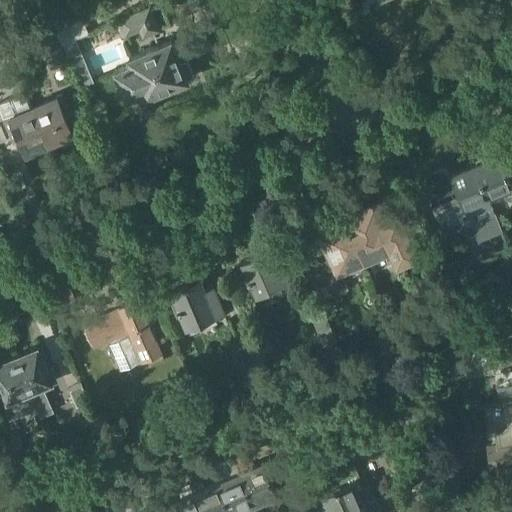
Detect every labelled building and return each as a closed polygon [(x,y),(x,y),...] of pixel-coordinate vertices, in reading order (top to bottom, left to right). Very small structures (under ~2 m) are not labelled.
[(116,21),(123,37),(124,36),(132,55),(159,44),(154,31),(159,29),(149,7),(116,21)] [(63,53),(47,18),(33,25),(49,60),(63,53)] [(83,18),(56,29),(62,44),(89,33),(83,18)] [(115,68),(125,93),(140,87),(144,97),(188,78),(193,75),(194,72),(189,59),(186,58),(180,60),(171,39),(159,44),(132,55),(127,57),(129,62),(115,68)] [(27,90),(0,101),(0,110),(12,139),(19,137),(27,155),(50,145),(34,106),(27,90)] [(72,112),(64,93),(34,106),(50,145),(74,135),(65,115),(72,112)] [(500,153),(476,163),(490,198),(503,192),(505,195),(506,197),(510,200),(511,200),(511,153),(511,154),(503,158),(500,153)] [(459,194),(432,205),(445,237),(469,227),(473,226),(477,236),(502,225),(498,215),(490,198),(476,163),(451,174),(459,194)] [(374,202),(344,215),(365,262),(393,250),(398,262),(416,254),(401,218),(384,225),(374,202)] [(329,263),(321,267),(309,272),(321,301),(349,288),(342,272),(365,262),(344,215),(343,215),(346,221),(330,228),(332,232),(323,236),(331,254),(326,256),(329,263)] [(275,261),(269,248),(241,260),(255,295),(293,279),(284,257),(275,261)] [(108,269),(114,284),(135,275),(129,261),(108,269)] [(206,288),(201,277),(171,290),(186,327),(225,311),(214,285),(206,288)] [(50,296),(56,310),(75,301),(69,288),(50,296)] [(95,344),(95,345),(108,340),(121,369),(140,361),(140,363),(163,353),(155,333),(156,330),(155,328),(152,327),(150,323),(156,320),(150,306),(143,309),(138,298),(120,306),(120,307),(106,314),(103,313),(97,315),(96,318),(85,322),(86,324),(84,325),(92,345),(95,344)] [(343,353),(325,311),(312,316),(330,359),(343,353)] [(266,367),(255,341),(238,348),(249,374),(266,367)] [(511,343),(491,346),(494,372),(511,369),(511,343)] [(16,357),(35,402),(34,403),(41,417),(55,411),(44,387),(56,382),(41,346),(16,357)] [(0,363),(0,391),(5,403),(20,397),(24,407),(34,403),(35,402),(16,357),(0,363)] [(87,402),(79,383),(68,388),(77,406),(87,402)] [(413,400),(395,403),(397,417),(415,414),(413,400)] [(494,432),(496,443),(487,445),(490,470),(511,466),(511,403),(505,404),(507,425),(503,431),(494,432)] [(405,432),(419,429),(416,416),(402,419),(405,432)] [(278,494),(263,460),(241,470),(256,504),(265,500),(266,503),(275,498),(274,496),(278,494)] [(41,468),(49,488),(65,482),(58,461),(41,468)] [(323,506),(325,511),(342,511),(375,498),(365,475),(361,477),(355,463),(340,470),(345,483),(321,494),(326,505),(323,506)] [(102,474),(108,487),(124,480),(118,467),(102,474)] [(256,504),(241,470),(218,480),(232,511),(236,511),(242,509),(243,511),(244,511),(253,508),(252,505),(256,504)] [(108,487),(102,474),(94,478),(99,491),(108,487)] [(232,511),(218,480),(195,490),(204,511),(232,511)] [(204,511),(195,490),(171,500),(176,511),(204,511)] [(381,511),(375,498),(342,511),(381,511)]
